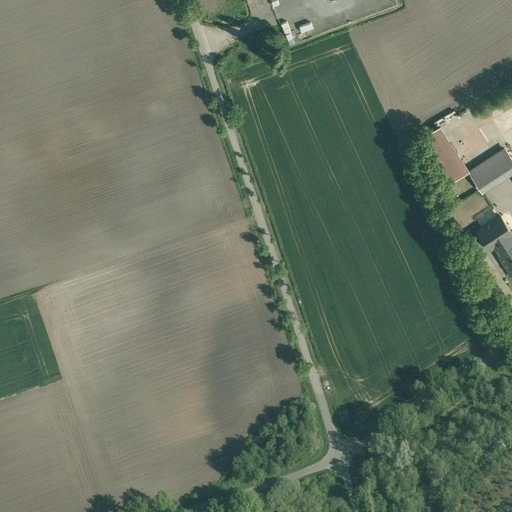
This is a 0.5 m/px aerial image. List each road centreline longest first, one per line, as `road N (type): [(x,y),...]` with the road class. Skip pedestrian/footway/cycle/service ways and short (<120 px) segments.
road 1 (unclassified): [(344,446),(186,0)]
road 2 (unclassified): [(511,338),(344,446)]
road 3 (unclassified): [(344,446),(159,511)]
